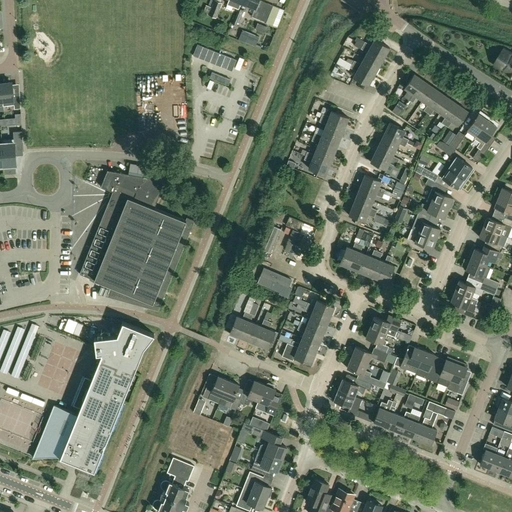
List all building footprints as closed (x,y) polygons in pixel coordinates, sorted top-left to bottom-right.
[(206,5),(203,13),(208,15),(216,18),(217,15),(222,3),(220,2),(214,0),(214,1),(212,6),(211,7),(206,5)] [(228,0),(227,4),(238,8),(241,3),(241,0),(228,0)] [(273,5),(260,0),(241,0),(241,3),(254,8),(251,16),(266,22),(273,5)] [(282,21),(285,7),(273,4),(270,18),(282,21)] [(243,10),(239,8),(232,24),(237,25),(243,10)] [(259,36),(242,29),(238,39),(255,46),(259,36)] [(476,38),(473,47),(476,48),(478,49),(478,48),(483,50),(488,51),(491,52),(493,43),(476,38)] [(362,45),(384,57),(389,47),(374,39),(371,45),(364,41),(362,45)] [(379,66),(384,57),(362,45),(360,49),(367,52),(363,58),(379,66)] [(511,53),(509,52),(500,67),(508,72),(509,72),(511,74),(511,53)] [(339,57),(336,63),(348,70),(350,67),(352,64),(339,57)] [(373,76),(379,66),(363,58),(360,64),(354,60),(352,64),(373,76)] [(373,76),(352,64),(350,67),(356,71),(353,77),(368,86),(373,76)] [(403,96),(405,98),(409,100),(423,80),(414,73),(404,88),(407,90),(403,96)] [(432,86),(423,80),(409,100),(412,102),(416,97),(422,100),(432,86)] [(12,82),(1,83),(3,103),(3,106),(14,105),(14,108),(21,108),(20,96),(13,97),(12,82)] [(422,119),(427,112),(441,92),(432,86),(422,100),(427,104),(419,117),(422,119)] [(450,98),(441,92),(427,112),(430,115),(434,109),(440,113),(450,98)] [(450,98),(440,113),(445,116),(441,122),(444,125),(459,105),(450,98)] [(406,105),(399,100),(392,111),(398,115),(406,105)] [(458,125),(468,111),(459,105),(444,125),(448,127),(452,121),(458,125)] [(344,127),(348,117),(331,110),(329,116),(322,113),(320,117),(344,127)] [(475,137),(489,117),(480,111),(467,129),(468,129),(467,131),(475,137)] [(341,136),(344,127),(320,117),(319,121),(325,124),(323,129),(341,136)] [(483,145),(496,126),(498,123),(489,117),(475,137),(474,138),(480,142),(476,147),(479,148),(472,158),(479,162),(488,148),(483,145)] [(406,143),(408,139),(402,136),(405,130),(389,122),(384,132),(406,143)] [(337,146),(341,136),(323,129),(321,135),(314,132),(313,136),(337,146)] [(442,141),(444,142),(449,145),(456,135),(449,130),(442,141)] [(12,132),(13,139),(14,139),(14,144),(22,144),(21,131),(12,132)] [(449,145),(455,149),(465,135),(459,131),(456,135),(449,145)] [(406,143),(384,132),(380,142),(395,150),(398,144),(405,147),(406,143)] [(337,146),(313,136),(311,140),(318,143),(316,149),(333,156),(337,146)] [(497,150),(502,143),(496,138),(479,162),(489,169),(500,152),(497,150)] [(2,144),(4,166),(16,165),(14,144),(14,139),(13,139),(2,140),(2,144)] [(415,148),(421,150),(424,144),(418,141),(415,148)] [(455,149),(449,145),(444,142),(439,141),(436,145),(451,156),(455,150),(455,149)] [(380,142),(375,152),(397,163),(399,159),(392,155),(395,150),(380,142)] [(329,165),(333,156),(316,149),(314,154),(307,151),(305,155),(329,165)] [(397,163),(375,152),(370,162),(386,169),(389,163),(395,166),(397,163)] [(329,165),(305,155),(303,159),(310,162),(308,168),(325,175),(329,165)] [(456,156),(449,166),(467,179),(473,169),(471,168),(472,167),(456,156)] [(297,163),(289,160),(287,165),(294,168),(297,163)] [(439,173),(445,163),(440,160),(434,170),(439,173)] [(435,182),(439,175),(419,164),(415,171),(428,178),(435,182)] [(447,165),(439,175),(442,177),(457,188),(458,187),(460,188),(467,179),(449,166),(447,165)] [(186,220),(185,220),(154,207),(165,181),(147,177),(147,176),(143,175),(143,176),(121,172),(121,171),(118,170),(118,172),(107,170),(100,186),(112,191),(79,274),(112,287),(108,297),(158,311),(187,238),(191,230),(183,227),(186,220)] [(383,193),(385,190),(378,187),(381,180),(364,174),(360,184),(383,193)] [(448,207),(450,208),(454,200),(452,199),(452,197),(439,192),(442,185),(435,182),(428,178),(425,183),(432,187),(427,199),(431,200),(448,207)] [(360,184),(356,194),(373,201),(375,195),(382,197),(383,193),(360,184)] [(511,190),(502,187),(498,197),(511,202),(511,190)] [(356,194),(352,204),(375,214),(377,210),(370,207),(373,201),(356,194)] [(506,212),(504,217),(511,220),(511,202),(498,197),(494,207),(506,212)] [(418,213),(429,218),(431,212),(444,218),(448,207),(431,200),(427,210),(420,208),(418,213)] [(374,217),(375,214),(352,204),(348,215),(365,221),(367,215),(374,217)] [(420,226),(418,231),(436,238),(440,228),(427,223),(429,218),(418,213),(417,213),(413,223),(420,226)] [(403,216),(396,214),(393,221),(400,224),(403,216)] [(286,225),(292,227),(296,219),(289,216),(286,225)] [(183,227),(191,230),(194,220),(186,217),(185,220),(186,220),(183,227)] [(487,217),(483,227),(500,234),(507,237),(511,227),(511,220),(504,217),(502,223),(487,217)] [(298,230),(302,221),(296,219),(292,227),(298,230)] [(489,247),(500,252),(502,246),(496,244),(500,234),(483,227),(479,236),(491,242),(489,247)] [(436,238),(418,231),(411,228),(407,238),(404,237),(402,243),(415,248),(417,243),(432,249),(436,238)] [(339,263),(349,267),(359,243),(355,242),(352,248),(346,246),(339,263)] [(349,267),(358,271),(365,254),(360,252),(363,245),(359,243),(349,267)] [(472,247),(467,258),(486,265),(488,260),(495,263),(497,257),(501,259),(503,253),(500,252),(489,247),(483,245),(481,250),(472,247)] [(358,271),(368,275),(378,251),(374,249),(371,256),(365,254),(358,271)] [(384,262),(384,261),(379,259),(382,252),(378,251),(368,275),(377,279),(384,262)] [(387,255),(384,261),(384,262),(377,279),(387,283),(394,265),(388,263),(391,256),(387,255)] [(482,276),(486,265),(467,258),(463,268),(482,276)] [(484,276),(482,282),(496,288),(499,282),(484,276)] [(258,280),(249,277),(246,284),(255,287),(258,280)] [(265,280),(263,285),(275,290),(277,284),(265,280)] [(482,282),(479,288),(459,280),(454,291),(470,297),(472,292),(480,295),(482,290),(494,294),(496,288),(482,282)] [(305,300),(315,301),(315,291),(306,290),(305,300)] [(455,304),(453,310),(471,317),(477,300),(470,297),(454,291),(450,301),(455,304)] [(306,306),(330,316),(334,306),(317,299),(314,305),(308,302),(306,306)] [(326,325),(330,316),(306,306),(304,310),(311,313),(309,318),(326,325)] [(229,333),(239,336),(249,312),(245,311),(242,318),(236,315),(229,333)] [(239,336),(248,340),(255,323),(250,321),(253,314),(249,312),(239,336)] [(370,326),(386,333),(394,337),(401,320),(388,315),(386,320),(374,315),(370,326)] [(322,335),(326,325),(309,318),(307,324),(300,321),(298,325),(322,335)] [(248,340),(258,344),(268,320),(263,319),(261,325),(255,323),(248,340)] [(268,348),(275,331),(269,329),(272,322),(268,320),(258,344),(268,348)] [(60,456),(94,470),(143,347),(154,334),(123,321),(118,334),(94,337),(96,353),(101,353),(101,354),(91,379),(84,377),(73,405),(79,407),(77,414),(54,404),(33,457),(33,458),(57,455),(60,456)] [(40,325),(33,323),(13,375),(20,377),(40,325)] [(19,325),(3,370),(9,372),(25,328),(19,325)] [(304,332),(301,337),(319,344),(322,335),(298,325),(297,329),(304,332)] [(393,348),(385,345),(387,340),(383,339),(386,333),(370,326),(365,337),(377,342),(375,347),(388,353),(391,354),(393,348)] [(0,363),(12,331),(5,328),(0,342),(0,363)] [(330,337),(336,339),(339,331),(332,329),(330,337)] [(315,354),(319,344),(301,337),(299,343),(292,340),(291,344),(315,354)] [(315,354),(291,344),(287,343),(282,356),(293,360),(294,357),(311,364),(315,354)] [(388,353),(375,347),(374,347),(372,353),(371,353),(372,352),(355,346),(351,357),(367,363),(370,356),(384,362),(385,360),(388,353)] [(397,356),(393,364),(415,373),(424,350),(414,346),(412,351),(406,349),(403,359),(397,356)] [(431,380),(437,366),(431,364),(435,354),(424,350),(415,373),(415,374),(421,376),(431,380)] [(437,366),(431,380),(447,386),(457,360),(447,356),(442,368),(437,366)] [(364,370),(367,363),(351,357),(346,367),(359,372),(356,378),(371,384),(383,389),(386,383),(370,376),(371,373),(364,370)] [(447,386),(446,388),(462,394),(467,381),(461,379),(467,364),(457,360),(447,386)] [(208,383),(202,396),(219,403),(228,380),(217,375),(213,385),(208,383)] [(342,378),(338,389),(354,396),(356,390),(363,393),(365,388),(369,389),(371,384),(356,378),(354,383),(342,378)] [(235,410),(238,402),(239,398),(234,396),(239,384),(228,380),(219,403),(223,405),(235,410)] [(239,398),(238,402),(244,404),(244,403),(248,405),(251,398),(258,400),(264,384),(254,380),(249,391),(243,389),(239,398)] [(271,414),(279,396),(273,393),(275,389),(273,388),(274,386),(273,385),(268,382),(266,383),(266,385),(264,384),(258,400),(255,407),(271,414)] [(389,389),(396,392),(398,387),(391,384),(389,389)] [(403,395),(406,390),(398,387),(396,392),(403,395)] [(362,399),(354,396),(338,389),(337,390),(335,389),(331,398),(334,399),(333,400),(358,410),(362,399)] [(407,399),(414,402),(416,396),(409,393),(407,399)] [(455,405),(458,398),(447,394),(445,401),(455,405)] [(414,402),(422,405),(424,399),(416,396),(414,402)] [(511,399),(511,401),(502,397),(502,398),(500,397),(499,398),(496,405),(496,406),(498,407),(511,412),(511,399)] [(373,422),(383,425),(391,405),(393,401),(388,399),(386,403),(381,401),(373,422)] [(433,411),(436,403),(429,401),(426,408),(433,411)] [(427,426),(421,440),(431,444),(436,429),(431,427),(437,413),(452,418),(455,411),(447,408),(436,403),(433,411),(429,419),(427,426)] [(395,407),(391,405),(383,425),(392,429),(398,414),(393,412),(395,407)] [(201,408),(196,406),(193,412),(199,414),(201,408)] [(511,412),(498,407),(494,418),(504,422),(501,427),(511,431),(511,412)] [(358,416),(371,422),(373,416),(360,411),(358,416)] [(403,416),(398,414),(392,429),(402,433),(408,418),(410,412),(406,411),(403,416)] [(414,414),(410,412),(408,418),(402,433),(411,437),(417,422),(419,416),(414,414)] [(422,424),(417,422),(411,437),(421,440),(427,426),(429,419),(424,417),(422,424)] [(251,433),(267,439),(270,432),(254,426),(251,433)] [(501,437),(504,431),(492,426),(489,433),(501,437)] [(258,450),(264,452),(282,459),(287,447),(279,444),(282,437),(270,432),(267,439),(269,440),(267,444),(265,443),(260,445),(258,450)] [(492,461),(495,453),(497,447),(485,442),(483,448),(485,449),(479,464),(489,468),(492,461)] [(511,449),(508,448),(505,456),(499,471),(508,475),(511,465),(511,449)] [(282,459),(264,452),(258,450),(251,469),(263,474),(266,467),(277,471),(282,459)] [(489,468),(499,471),(505,456),(495,453),(492,461),(489,468)] [(157,510),(162,511),(179,511),(180,510),(179,509),(181,506),(186,508),(188,502),(183,500),(184,497),(185,497),(189,489),(183,487),(186,480),(188,481),(194,465),(173,457),(167,472),(175,475),(172,482),(169,481),(167,480),(165,480),(163,480),(162,482),(161,483),(160,485),(161,487),(162,489),(163,490),(165,491),(161,500),(159,500),(157,499),(155,500),(154,501),(153,502),(152,504),(153,506),(154,508),(155,509),(157,510)] [(245,483),(242,488),(267,497),(267,496),(269,497),(272,489),(270,488),(271,487),(261,482),(263,476),(249,471),(245,483)] [(324,511),(331,495),(325,492),(328,484),(314,478),(305,501),(311,503),(307,511),(324,511)] [(267,497),(242,488),(236,505),(250,510),(252,504),(262,508),(267,497)] [(331,508),(341,511),(354,511),(355,511),(348,508),(353,494),(339,488),(331,508)] [(378,511),(381,505),(367,499),(365,505),(359,502),(354,511),(378,511)]
